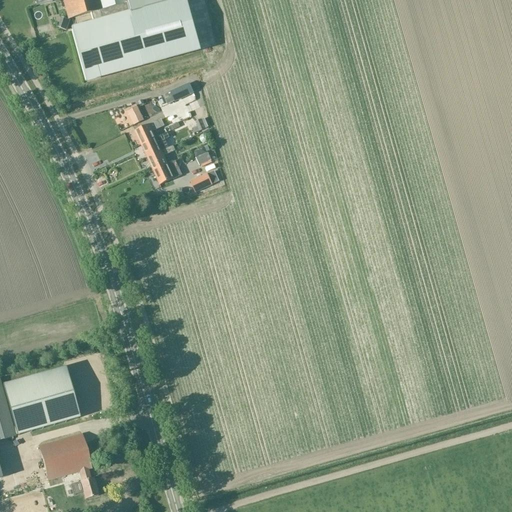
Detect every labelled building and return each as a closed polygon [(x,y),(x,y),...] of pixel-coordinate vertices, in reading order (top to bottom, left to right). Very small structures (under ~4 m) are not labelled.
[(90,13),(98,11),(125,4),(124,0),(61,0),(67,20),(90,13)] [(143,63),(200,47),(186,0),(157,0),(128,8),(143,63)] [(94,25),(70,31),(86,89),(137,75),(121,17),(101,23),(98,11),(90,13),(94,25)] [(193,88),(191,89),(188,84),(170,92),(174,102),(195,92),(193,88)] [(127,112),(133,126),(143,121),(137,107),(127,112)] [(134,132),(140,145),(155,139),(167,133),(161,120),(134,132)] [(193,134),(204,129),(201,120),(195,122),(197,127),(191,129),(193,134)] [(147,159),(161,152),(157,144),(169,138),(167,133),(155,139),(140,145),(147,159)] [(153,172),(167,165),(163,157),(175,152),(173,147),(161,152),(147,159),(153,172)] [(199,166),(211,160),(207,153),(195,158),(199,166)] [(211,160),(199,166),(203,173),(214,168),(211,160)] [(153,172),(159,185),(172,180),(181,176),(175,162),(167,165),(153,172)] [(76,419),(62,368),(4,385),(18,435),(76,419)] [(0,440),(14,436),(0,386),(0,440)] [(81,435),(38,447),(48,482),(79,473),(81,482),(70,485),(73,496),(83,493),(85,500),(97,496),(92,479),(90,479),(87,470),(90,469),(81,435)]
